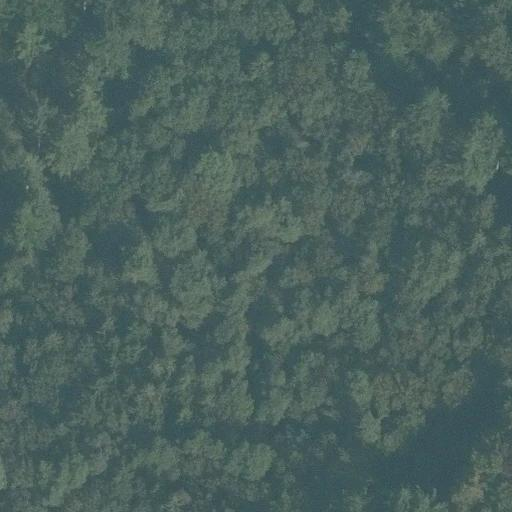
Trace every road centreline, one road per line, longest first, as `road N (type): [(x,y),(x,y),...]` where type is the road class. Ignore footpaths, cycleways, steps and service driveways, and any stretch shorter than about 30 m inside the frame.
road 1 (track): [(0,336),(44,287),(82,169),(124,105),(163,80),(280,48),(341,0)]
road 2 (track): [(289,511),(456,380),(511,350)]
